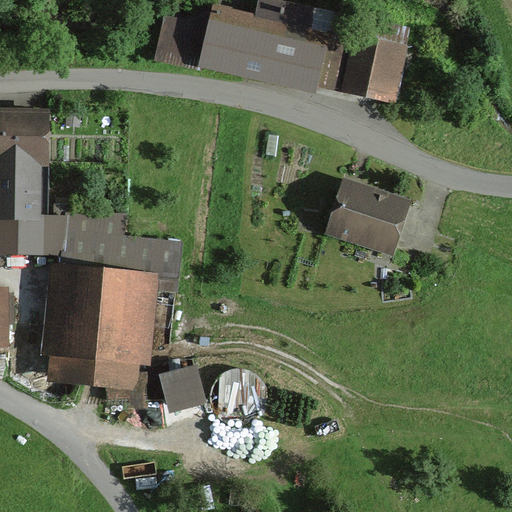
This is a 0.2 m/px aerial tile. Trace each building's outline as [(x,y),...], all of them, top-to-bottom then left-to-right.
[(411,31),(258,2),(254,22),(203,12),(200,27),(165,20),(162,36),(155,34),(150,58),(396,106),(411,31)] [(55,110),(0,108),(0,220),(40,221),(40,215),(41,167),(54,167),(55,110)] [(361,183),(346,178),(328,233),(395,255),(413,200),(361,183)] [(63,264),(53,265),(42,353),(52,354),(47,383),(106,388),(105,401),(145,398),(159,292),(176,295),(184,242),(123,234),(127,213),(67,217),(63,256),(63,264)] [(40,221),(0,220),(0,254),(63,256),(67,217),(40,215),(40,221)] [(9,286),(0,285),(0,346),(9,347),(9,286)] [(197,364),(159,374),(168,412),(207,403),(197,364)]
